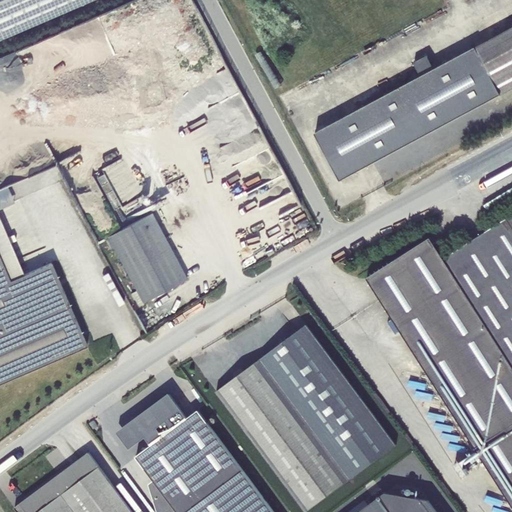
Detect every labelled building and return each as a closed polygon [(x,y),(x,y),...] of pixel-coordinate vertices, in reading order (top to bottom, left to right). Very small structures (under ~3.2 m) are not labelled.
[(0,0),(0,38),(90,0),(100,0),(103,4),(112,0),(0,0)] [(511,27),(434,69),(427,56),(414,63),(421,76),(315,133),(340,181),(511,88),(511,27)] [(152,213),(107,236),(136,290),(142,302),(187,279),(152,213)] [(511,505),(511,215),(444,259),(430,238),(367,278),(479,453),(487,466),(511,505)] [(51,263),(24,275),(0,219),(0,382),(87,346),(51,263)] [(143,304),(142,302),(136,290),(131,293),(138,306),(143,304)] [(306,324),(296,332),(216,392),(305,511),(397,445),(306,324)] [(130,449),(146,436),(153,444),(136,456),(154,480),(177,511),(274,511),(199,410),(188,418),(169,393),(117,432),(130,449)] [(93,420),(89,423),(93,429),(98,426),(93,420)] [(89,452),(71,466),(73,469),(92,456),(89,452)] [(73,469),(71,466),(14,508),(17,511),(133,511),(92,456),(73,469)] [(177,511),(154,480),(148,484),(157,511),(177,511)] [(371,503),(358,511),(437,511),(429,500),(385,492),(384,493),(380,489),(368,498),(371,503)]
